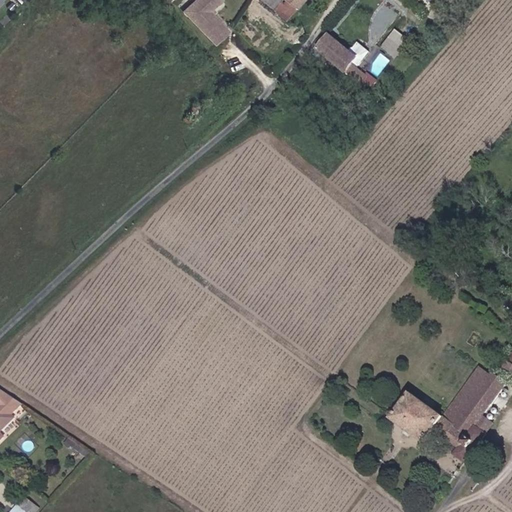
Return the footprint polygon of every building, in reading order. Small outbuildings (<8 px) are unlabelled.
[(215,0),(202,0),(184,17),(216,50),(228,39),(207,16),(209,14),(212,15),(221,6),(215,0)] [(284,6),(296,16),(309,0),(264,0),(260,6),(274,18),(284,6)] [(286,28),(296,16),(284,6),(274,18),(286,28)] [(394,69),(405,54),(400,50),(403,45),(395,39),(380,58),(394,69)] [(409,50),(403,45),(400,50),(405,54),(409,50)] [(352,68),(346,63),(325,47),(313,61),(341,83),(352,68)] [(341,83),(348,88),(369,62),(357,52),(353,58),(350,58),(346,63),(352,68),(341,83)] [(480,372),(443,421),(411,396),(393,422),(425,446),(437,430),(446,436),(442,442),(457,453),(454,457),(467,466),(474,455),(477,457),(487,443),(486,442),(495,430),(483,419),(508,387),(502,383),(494,377),(492,380),(480,372)] [(0,458),(12,445),(8,439),(32,414),(11,397),(0,388),(0,403),(6,410),(0,416),(0,458)]
